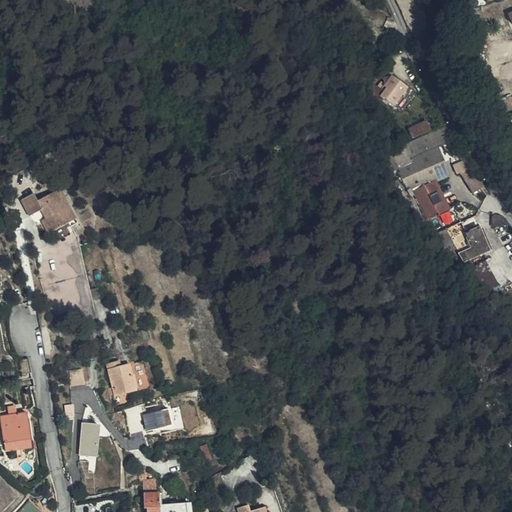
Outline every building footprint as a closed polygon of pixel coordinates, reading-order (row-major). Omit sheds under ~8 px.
[(383,89),(373,82),(366,90),(375,105),(383,96),(395,105),(408,87),(393,75),(383,89)] [(404,105),(416,92),(410,88),(399,100),(404,105)] [(511,103),(500,111),(504,117),(511,112),(511,103)] [(426,128),(423,123),(413,127),(415,133),(423,130),(426,128)] [(437,148),(434,142),(451,135),(446,127),(382,155),(388,169),(395,165),(410,191),(414,189),(429,218),(439,214),(445,228),(448,227),(462,222),(454,204),(449,206),(435,180),(448,174),(437,148)] [(434,142),(437,148),(454,141),(451,135),(434,142)] [(475,193),(485,186),(472,167),(462,174),(475,193)] [(511,187),(504,176),(494,183),(504,199),(511,194),(511,187)] [(32,193),(19,199),(27,216),(40,210),(45,208),(49,216),(44,218),(39,221),(45,233),(66,222),(68,226),(73,224),(74,223),(66,207),(65,207),(57,190),(36,201),(32,193)] [(40,210),(44,218),(49,216),(45,208),(40,210)] [(493,214),(493,226),(507,225),(507,213),(493,214)] [(428,235),(436,232),(428,221),(420,224),(428,235)] [(462,222),(448,227),(449,228),(453,239),(463,261),(480,253),(489,249),(480,227),(467,232),(462,222)] [(453,239),(449,228),(439,234),(443,244),(453,239)] [(484,261),(480,253),(463,261),(489,305),(504,295),(489,269),(484,261)] [(490,257),(484,261),(489,269),(494,266),(490,257)] [(511,310),(511,308),(504,295),(489,305),(497,319),(511,310)] [(31,372),(29,358),(19,359),(21,374),(31,372)] [(117,396),(140,392),(135,364),(125,366),(124,360),(110,364),(117,396)] [(75,385),(88,384),(86,369),(74,370),(75,385)] [(86,369),(88,384),(96,383),(93,369),(86,369)] [(115,397),(117,404),(142,399),(140,392),(117,396),(115,397)] [(142,399),(117,404),(119,412),(144,405),(142,399)] [(7,417),(14,415),(12,407),(5,408),(7,417)] [(146,431),(173,425),(169,407),(142,413),(146,431)] [(25,414),(14,415),(7,417),(0,417),(0,421),(5,453),(31,448),(25,414)] [(98,457),(101,423),(82,421),(79,455),(98,457)] [(144,495),(144,507),(144,511),(187,511),(191,511),(190,503),(160,505),(159,493),(158,494),(156,481),(149,481),(143,482),(144,495)] [(39,511),(29,502),(20,511),(19,511),(39,511)]
